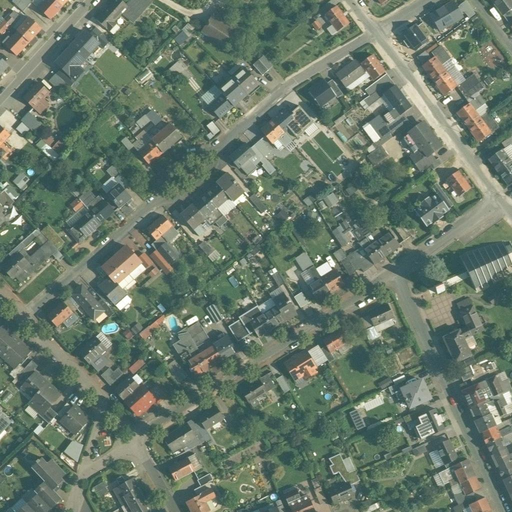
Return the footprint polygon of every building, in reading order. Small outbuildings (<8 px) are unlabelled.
[(27,7),(19,0),(13,0),(12,2),(22,12),(27,7)] [(34,0),(33,2),(39,8),(46,0),(34,0)] [(46,0),(39,8),(38,9),(50,20),(63,6),(55,0),(46,0)] [(120,0),(114,0),(103,13),(114,23),(122,14),(128,7),(126,5),(120,0)] [(151,0),(131,0),(126,5),(128,7),(122,14),(133,24),(154,1),(151,0)] [(511,1),(511,0),(493,0),(492,1),(503,16),(511,9),(511,1)] [(460,6),(460,7),(465,13),(469,19),(475,14),(466,1),(460,6)] [(454,2),(430,17),(439,31),(456,21),(455,20),(462,16),(462,15),(465,13),(460,7),(457,8),(454,2)] [(349,24),(337,6),(325,15),(337,32),(349,24)] [(241,24),(216,8),(201,32),(225,48),(241,24)] [(511,9),(503,16),(508,22),(511,18),(511,9)] [(15,11),(6,21),(10,25),(19,15),(15,11)] [(103,13),(96,20),(110,32),(116,25),(114,23),(103,13)] [(42,30),(26,15),(13,28),(17,32),(29,43),(42,30)] [(5,20),(0,24),(0,33),(1,34),(10,25),(6,21),(5,20)] [(428,42),(416,25),(403,34),(416,51),(423,46),(428,42)] [(17,32),(5,45),(17,57),(29,43),(17,32)] [(183,33),(175,40),(180,46),(187,38),(183,33)] [(91,47),(80,37),(66,53),(77,63),(91,47)] [(428,42),(423,46),(426,51),(432,46),(428,42)] [(451,58),(442,46),(433,53),(435,57),(436,57),(442,65),(451,58)] [(426,51),(417,57),(421,63),(431,57),(426,51)] [(372,55),(361,64),(366,72),(373,81),(385,73),(385,72),(372,55)] [(273,67),(263,56),(259,60),(268,71),(273,67)] [(435,57),(422,66),(433,81),(447,72),(449,70),(456,65),(451,58),(442,65),(436,57),(435,57)] [(0,74),(8,66),(0,58),(0,74)] [(176,78),(180,74),(178,72),(183,68),(185,70),(188,68),(181,59),(169,70),(176,78)] [(268,71),(259,60),(253,66),(262,76),(268,71)] [(357,63),(345,71),(344,70),(336,75),(345,88),(366,72),(362,65),(360,67),(357,63)] [(456,65),(449,70),(451,74),(461,66),(459,63),(456,65)] [(185,70),(183,68),(178,72),(180,74),(186,81),(191,77),(185,70)] [(249,74),(244,68),(233,78),(247,95),(259,85),(253,78),(249,74)] [(70,80),(60,70),(49,80),(59,90),(70,80)] [(386,74),(365,90),(370,96),(377,91),(391,80),(385,72),(385,73),(386,74)] [(447,72),(433,81),(444,96),(457,86),(447,72)] [(457,86),(463,95),(480,83),(473,74),(457,86)] [(233,78),(219,91),(223,95),(233,107),(247,95),(233,78)] [(324,80),(317,85),(318,86),(309,93),(315,102),(316,101),(315,101),(317,100),(322,107),(336,96),(327,84),(324,80)] [(343,95),(332,80),(327,84),(336,96),(337,98),(343,95)] [(391,80),(377,91),(381,97),(382,97),(384,95),(383,95),(395,86),(391,80)] [(39,83),(24,99),(34,108),(49,93),(39,83)] [(480,83),(463,95),(467,101),(484,89),(480,83)] [(209,107),(223,95),(219,91),(214,86),(201,97),(209,107)] [(411,108),(395,86),(383,95),(384,95),(394,109),(389,113),(395,120),(402,115),(411,108)] [(377,91),(370,96),(362,101),(368,109),(382,98),(382,97),(381,97),(377,91)] [(233,107),(223,95),(209,107),(220,119),(233,107)] [(480,96),(476,99),(475,98),(474,99),(474,100),(470,103),(476,111),(485,104),(486,103),(480,96)] [(470,103),(457,113),(468,128),(481,118),(488,114),(491,111),(485,104),(476,111),(470,103)] [(314,123),(299,106),(292,113),(294,115),(291,117),(285,109),(273,120),(285,134),(290,130),(297,139),(305,132),(304,131),(314,123)] [(386,112),(363,129),(374,143),(381,138),(381,139),(389,133),(406,121),(402,115),(395,120),(389,113),(388,114),(386,112)] [(498,128),(488,114),(481,118),(492,133),(498,128)] [(41,115),(32,124),(40,131),(48,122),(41,115)] [(136,122),(142,129),(150,122),(150,121),(144,115),(136,122)] [(481,118),(468,128),(479,143),(492,133),(481,118)] [(273,120),(260,131),(273,145),(278,140),(285,134),(273,120)] [(213,121),(206,127),(213,136),(220,131),(213,121)] [(134,136),(142,129),(136,122),(128,129),(134,136)] [(150,122),(142,129),(145,133),(154,126),(150,122)] [(0,125),(0,146),(10,135),(0,125)] [(440,147),(424,125),(418,129),(417,127),(409,133),(421,149),(422,150),(423,149),(429,156),(431,154),(440,147)] [(142,129),(134,136),(138,140),(145,133),(142,129)] [(166,129),(152,141),(163,153),(177,141),(166,129)] [(389,133),(381,139),(381,138),(374,143),(378,149),(381,146),(392,138),(389,133)] [(421,149),(409,133),(402,138),(414,154),(421,149)] [(292,142),(285,134),(278,140),(285,148),(292,142)] [(134,147),(126,137),(121,142),(129,151),(134,147)] [(152,141),(138,153),(149,165),(163,153),(152,141)] [(269,153),(259,141),(254,146),(264,157),(269,153)] [(245,143),(229,158),(239,169),(240,168),(250,160),(255,155),(250,149),(245,143)] [(264,157),(254,146),(250,149),(255,155),(250,160),(255,166),(260,161),(263,157),(264,157)] [(378,149),(367,157),(374,167),(388,156),(381,146),(378,149)] [(507,148),(503,151),(502,150),(488,160),(498,174),(511,163),(511,162),(511,147),(510,146),(507,148)] [(414,154),(410,157),(421,172),(430,166),(436,161),(431,154),(429,156),(423,149),(422,150),(421,149),(414,154)] [(275,171),(263,157),(260,161),(263,165),(262,166),(270,175),(275,171)] [(439,158),(436,161),(430,166),(433,171),(443,164),(439,158)] [(255,166),(250,160),(240,168),(248,177),(258,169),(255,166)] [(511,163),(498,174),(508,187),(511,184),(511,163)] [(121,174),(113,165),(106,171),(114,180),(121,174)] [(458,171),(446,180),(459,197),(470,189),(458,171)] [(13,181),(21,188),(29,179),(22,172),(13,181)] [(228,174),(217,184),(229,198),(232,201),(243,192),(228,174)] [(79,199),(84,194),(74,183),(69,187),(79,199)] [(131,199),(118,184),(107,195),(112,200),(119,208),(120,209),(131,199)] [(229,198),(217,184),(205,195),(217,209),(229,198)] [(5,190),(14,199),(19,195),(9,185),(5,190)] [(89,190),(87,192),(92,197),(83,205),(89,211),(97,204),(95,202),(99,198),(101,201),(103,199),(100,195),(96,198),(89,190)] [(4,191),(0,194),(0,204),(6,199),(11,204),(14,201),(4,191)] [(453,206),(443,191),(438,195),(448,209),(453,206)] [(84,194),(79,199),(83,205),(92,197),(87,192),(84,194)] [(329,207),(338,201),(333,193),(324,199),(329,207)] [(267,210),(254,194),(249,199),(262,214),(267,210)] [(437,194),(430,199),(428,197),(427,199),(428,199),(422,204),(421,203),(420,204),(421,206),(420,207),(417,206),(416,209),(414,211),(416,213),(415,216),(419,217),(427,227),(434,222),(435,224),(436,222),(435,222),(441,217),(442,218),(443,217),(442,216),(449,210),(448,209),(438,195),(437,194)] [(217,209),(205,195),(193,205),(205,219),(217,209)] [(103,199),(101,201),(99,198),(95,202),(97,204),(89,211),(100,224),(114,212),(108,204),(103,199)] [(83,205),(79,199),(72,205),(76,211),(83,205)] [(119,208),(112,200),(108,204),(114,212),(119,208)] [(61,222),(66,217),(74,210),(69,205),(56,216),(61,222)] [(205,219),(193,205),(181,216),(193,230),(199,225),(203,229),(209,224),(205,219)] [(100,224),(89,211),(75,223),(86,236),(100,224)] [(163,216),(147,230),(156,241),(172,227),(163,216)] [(74,226),(66,217),(61,222),(69,231),(74,226)] [(370,233),(361,220),(355,225),(364,238),(370,233)] [(411,236),(403,224),(395,230),(404,241),(411,236)] [(203,229),(199,225),(193,230),(200,237),(206,232),(203,229)] [(172,227),(156,241),(160,245),(165,241),(167,242),(178,233),(172,227)] [(38,228),(9,255),(13,259),(19,253),(23,249),(36,237),(43,245),(49,240),(38,228)] [(347,244),(337,228),(332,232),(342,247),(347,244)] [(355,238),(349,228),(344,232),(350,241),(355,238)] [(389,232),(376,241),(387,256),(400,247),(389,232)] [(367,238),(359,244),(363,250),(371,244),(367,238)] [(43,245),(30,257),(23,249),(19,253),(28,264),(15,276),(21,282),(52,254),(59,262),(64,257),(49,240),(43,245)] [(387,256),(376,241),(371,244),(363,250),(367,255),(374,265),(387,256)] [(510,245),(462,259),(460,255),(459,256),(476,292),(475,288),(511,264),(511,247),(509,242),(508,242),(510,245)] [(213,253),(205,243),(200,247),(208,257),(213,253)] [(168,253),(162,246),(157,251),(168,265),(178,256),(172,250),(168,253)] [(127,247),(115,258),(127,272),(138,262),(139,261),(138,260),(127,247)] [(341,249),(334,254),(340,262),(347,257),(341,249)] [(213,253),(208,257),(212,262),(220,256),(216,250),(213,253)] [(362,258),(358,250),(347,257),(356,272),(361,269),(364,273),(374,265),(367,255),(362,258)] [(156,251),(152,254),(167,275),(171,272),(156,251)] [(305,252),(295,259),(304,273),(307,271),(314,266),(305,252)] [(13,259),(3,268),(12,278),(15,276),(28,264),(19,253),(13,259)] [(152,263),(144,254),(138,260),(139,261),(138,262),(145,269),(152,263)] [(127,272),(115,258),(115,257),(102,268),(111,278),(122,290),(133,279),(127,272)] [(356,272),(347,257),(340,262),(349,276),(356,272)] [(314,266),(307,271),(314,282),(321,278),(314,266)] [(335,270),(321,278),(331,294),(345,285),(335,270)] [(285,284),(278,273),(272,277),(279,288),(285,284)] [(122,290),(111,278),(100,288),(100,289),(109,299),(105,303),(109,307),(113,303),(118,309),(124,308),(128,304),(130,299),(122,290)] [(314,282),(308,286),(318,302),(331,294),(321,278),(314,282)] [(98,304),(82,286),(72,294),(94,319),(103,312),(104,311),(98,304)] [(109,299),(100,289),(96,293),(103,301),(105,303),(109,299)] [(498,291),(487,299),(492,305),(503,297),(498,291)] [(297,315),(284,293),(272,300),(276,306),(277,306),(286,322),(297,315)] [(246,317),(250,323),(263,315),(251,294),(248,296),(249,297),(241,302),(248,313),(246,317)] [(76,309),(67,299),(63,303),(72,313),(76,309)] [(105,303),(103,301),(98,304),(104,311),(103,312),(109,318),(115,314),(109,307),(105,303)] [(63,303),(48,316),(57,327),(73,313),(72,313),(63,303)] [(223,320),(213,304),(207,309),(216,324),(223,320)] [(388,305),(368,313),(369,315),(375,327),(394,318),(388,305)] [(276,306),(263,315),(273,330),(286,322),(277,306),(276,306)] [(484,331),(473,306),(460,312),(467,327),(459,330),(464,340),(484,331)] [(263,315),(250,323),(259,338),(273,330),(263,315)] [(369,315),(355,321),(362,332),(375,327),(369,315)] [(156,322),(150,327),(153,332),(159,327),(156,322)] [(250,334),(242,322),(236,326),(244,339),(250,334)] [(198,323),(186,330),(188,334),(201,326),(198,323)] [(209,340),(201,326),(188,334),(197,348),(209,340)] [(16,339),(2,327),(0,328),(0,353),(2,355),(16,339)] [(186,330),(178,335),(181,341),(174,346),(185,364),(187,363),(187,362),(200,354),(197,348),(188,334),(186,330)] [(342,330),(324,341),(327,346),(331,353),(332,353),(350,342),(342,330)] [(471,356),(464,340),(459,330),(443,338),(454,364),(471,356)] [(227,337),(213,345),(223,361),(237,352),(227,337)] [(16,339),(2,355),(16,368),(19,365),(30,352),(16,339)] [(96,339),(80,353),(90,364),(90,363),(98,371),(107,363),(100,355),(106,349),(96,339)] [(223,361),(213,345),(200,354),(210,369),(223,361)] [(331,353),(327,346),(321,350),(330,364),(336,360),(332,353),(331,353)] [(200,354),(187,362),(187,363),(196,378),(210,369),(200,354)] [(302,355),(284,366),(288,373),(291,378),(292,378),(309,367),(302,355)] [(140,360),(129,369),(133,374),(144,364),(140,360)] [(166,368),(180,383),(188,375),(174,360),(166,368)] [(24,369),(22,371),(30,378),(36,372),(34,371),(38,366),(32,361),(24,369)] [(19,365),(16,368),(10,375),(15,380),(22,371),(24,369),(19,365)] [(469,366),(458,371),(463,382),(474,377),(469,366)] [(110,368),(101,376),(105,380),(114,372),(110,368)] [(114,372),(105,380),(110,386),(124,374),(118,368),(114,372)] [(402,371),(391,376),(394,384),(406,379),(402,371)] [(30,378),(22,388),(33,398),(47,382),(36,372),(30,378)] [(291,378),(288,373),(282,376),(290,390),(297,386),(292,378),(291,378)] [(267,375),(241,391),(249,404),(250,403),(253,408),(259,405),(255,399),(275,387),(267,375)] [(497,375),(485,380),(493,397),(502,393),(496,379),(499,378),(497,375)] [(130,376),(114,391),(124,401),(140,387),(130,376)] [(290,390),(282,376),(276,380),(285,393),(290,390)] [(390,377),(379,383),(382,388),(393,383),(390,377)] [(422,380),(408,386),(417,405),(430,399),(422,380)] [(402,381),(389,387),(392,393),(405,387),(402,381)] [(33,398),(29,403),(40,413),(42,415),(50,407),(55,401),(53,399),(59,393),(47,382),(33,398)] [(167,395),(158,384),(148,393),(155,400),(155,401),(157,404),(167,395)] [(478,384),(461,391),(469,408),(484,402),(485,401),(478,384)] [(141,385),(140,387),(124,401),(134,412),(134,411),(138,416),(143,411),(144,412),(149,407),(149,406),(155,401),(155,400),(148,393),(141,385)] [(485,401),(484,402),(489,414),(503,407),(511,403),(511,402),(510,398),(511,397),(509,390),(502,393),(493,397),(485,401)] [(484,402),(469,408),(475,422),(490,415),(489,414),(484,402)] [(67,403),(58,414),(57,415),(63,420),(74,409),(67,403)] [(217,406),(199,418),(201,421),(206,430),(225,419),(217,406)] [(58,414),(50,407),(42,415),(40,413),(39,415),(49,424),(57,415),(58,414)] [(63,420),(62,421),(76,433),(89,419),(75,407),(74,409),(63,420)] [(489,414),(490,415),(497,411),(499,417),(506,414),(503,407),(489,414)] [(359,408),(350,412),(357,430),(366,426),(359,408)] [(435,410),(422,416),(431,436),(444,430),(435,410)] [(0,412),(0,430),(2,428),(4,429),(10,422),(0,412)] [(414,413),(399,420),(402,426),(413,421),(413,420),(416,419),(414,413)] [(490,415),(475,422),(481,433),(495,427),(490,415)] [(419,432),(413,435),(415,440),(409,442),(412,449),(423,444),(421,440),(431,436),(422,416),(416,419),(413,420),(413,421),(419,432)] [(508,420),(495,427),(498,433),(506,429),(505,428),(508,426),(509,428),(511,427),(508,420)] [(206,430),(201,421),(195,424),(198,429),(206,441),(205,441),(206,442),(212,439),(206,430)] [(189,424),(165,438),(173,452),(196,437),(197,437),(193,432),(189,424)] [(511,432),(511,430),(511,427),(509,428),(508,426),(505,428),(506,429),(498,433),(501,438),(511,432)] [(495,427),(481,433),(486,445),(501,438),(498,433),(495,427)] [(206,441),(198,429),(193,432),(197,437),(196,437),(201,444),(205,441),(206,441)] [(511,432),(501,438),(503,444),(511,440),(511,442),(511,441),(511,432)] [(501,438),(486,445),(491,456),(506,449),(503,444),(501,438)] [(458,460),(449,441),(436,447),(445,466),(458,460)] [(424,445),(412,450),(416,457),(427,452),(424,445)] [(506,449),(491,456),(497,468),(511,461),(509,457),(506,449)] [(346,483),(328,491),(334,505),(354,496),(350,486),(353,485),(348,474),(349,473),(340,454),(329,459),(333,465),(329,466),(333,475),(338,473),(346,483)] [(54,461),(52,459),(48,463),(48,464),(42,458),(39,461),(38,460),(36,462),(37,463),(32,468),(45,482),(47,484),(52,479),(59,486),(64,481),(63,480),(62,479),(66,475),(54,462),(54,461)] [(188,458),(169,468),(175,479),(194,469),(188,458)] [(468,460),(438,474),(444,486),(458,479),(460,484),(461,484),(475,477),(476,477),(468,460)] [(511,461),(497,468),(503,481),(511,476),(511,461)] [(349,473),(348,474),(353,485),(360,481),(355,470),(349,473)] [(209,474),(197,481),(201,487),(208,483),(213,480),(209,474)] [(511,476),(503,481),(510,495),(511,494),(511,476)] [(475,477),(461,484),(466,496),(473,493),(481,489),(475,477)] [(134,478),(118,487),(128,504),(143,495),(134,478)] [(59,486),(52,479),(47,484),(56,493),(61,488),(59,486)] [(105,481),(93,488),(96,493),(105,488),(108,486),(105,481)] [(47,484),(45,482),(34,492),(37,495),(38,495),(51,509),(61,499),(56,493),(47,484)] [(201,487),(194,490),(198,497),(212,489),(208,483),(201,487)] [(466,502),(475,498),(473,493),(466,496),(461,484),(460,484),(451,489),(459,506),(466,502)] [(302,502),(300,498),(299,495),(299,494),(297,489),(296,489),(295,486),(283,491),(284,495),(286,500),(291,511),(315,511),(310,499),(302,502)] [(320,487),(314,490),(320,505),(326,503),(320,487)] [(105,488),(96,493),(99,498),(108,493),(105,488)] [(198,497),(187,502),(192,511),(209,511),(210,511),(205,502),(216,497),(212,489),(198,497)] [(48,511),(51,509),(38,495),(37,495),(27,504),(34,511),(48,511)] [(143,495),(128,504),(129,506),(125,508),(127,511),(151,511),(153,511),(143,495)] [(459,511),(463,510),(467,508),(468,509),(471,507),(470,505),(477,502),(475,498),(466,502),(459,506),(453,509),(454,511),(459,511)] [(477,502),(470,505),(471,507),(473,511),(487,511),(491,510),(485,498),(477,502)] [(368,500),(358,505),(360,511),(371,505),(368,500)]
